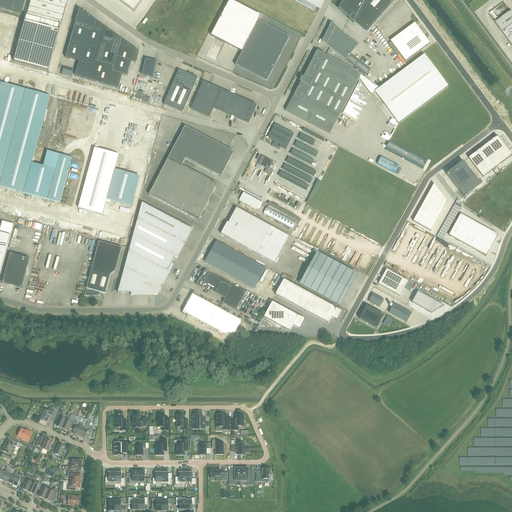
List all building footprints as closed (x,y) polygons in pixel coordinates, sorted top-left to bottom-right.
[(0,0),(0,8),(21,14),(25,0),(0,0)] [(30,0),(26,16),(14,62),(49,71),(61,25),(66,6),(68,1),(65,0),(30,0)] [(117,0),(135,12),(143,0),(117,0)] [(261,16),(229,0),(211,36),(242,52),(261,16)] [(355,19),(368,30),(393,2),(391,0),(343,0),(339,8),(349,18),(349,19),(353,23),(355,19)] [(379,19),(382,22),(397,6),(394,3),(379,19)] [(89,80),(104,27),(103,26),(94,24),(95,21),(79,9),(65,58),(79,62),(75,76),(89,80)] [(511,12),(510,10),(494,22),(502,32),(511,24),(511,12)] [(258,21),(235,65),(266,81),(290,37),(258,21)] [(336,27),(336,26),(331,23),(322,42),(346,60),(358,44),(336,27)] [(415,23),(390,41),(405,61),(430,43),(415,23)] [(511,24),(502,32),(511,46),(511,24)] [(104,27),(89,80),(118,88),(122,74),(127,75),(131,61),(136,62),(139,51),(104,27)] [(330,134),(361,74),(326,55),(317,50),(294,95),(286,111),(330,134)] [(0,59),(10,62),(12,54),(0,51),(0,59)] [(370,69),(353,55),(348,61),(366,75),(370,69)] [(374,92),(398,124),(448,87),(424,55),(380,88),(374,92)] [(157,61),(145,59),(141,75),(153,77),(157,61)] [(197,79),(179,71),(164,105),(182,113),(197,79)] [(0,186),(60,203),(72,158),(48,152),(43,166),(32,163),(50,96),(0,82),(0,186)] [(213,108),(221,90),(203,82),(191,109),(209,117),(213,108)] [(213,108),(249,124),(257,105),(221,90),(213,108)] [(185,158),(221,177),(234,152),(185,127),(170,155),(183,162),(185,158)] [(492,140),(487,144),(502,163),(511,156),(500,141),(501,141),(497,135),(492,139),(492,140)] [(482,147),(477,150),(493,170),(502,163),(487,144),(482,147)] [(78,208),(103,215),(107,200),(115,170),(119,155),(94,148),(78,208)] [(473,154),(468,158),(483,178),(493,170),(477,150),(473,154)] [(149,195),(198,221),(216,187),(214,183),(181,166),(183,162),(170,155),(149,195)] [(265,158),(260,165),(265,168),(269,160),(265,158)] [(481,184),(463,161),(446,174),(464,197),(481,184)] [(115,170),(108,200),(131,206),(139,176),(115,170)] [(434,184),(413,221),(431,231),(447,201),(434,184)] [(257,210),(261,202),(243,193),(239,201),(257,210)] [(457,200),(436,237),(443,240),(462,206),(460,205),(461,202),(457,200)] [(138,219),(185,244),(192,229),(142,202),(138,219)] [(263,214),(292,229),(296,222),(267,207),(263,214)] [(274,263),(289,236),(236,208),(228,223),(227,223),(221,234),(274,263)] [(460,214),(449,235),(486,256),(498,235),(460,214)] [(174,258),(178,251),(180,252),(185,244),(138,219),(133,237),(174,258)] [(0,228),(0,274),(10,236),(13,224),(2,221),(0,228)] [(174,258),(133,237),(129,253),(167,272),(174,258)] [(105,294),(110,274),(115,271),(122,248),(99,242),(91,269),(86,289),(84,295),(84,296),(100,296),(99,295),(100,292),(105,294)] [(215,267),(254,289),(265,269),(217,242),(209,257),(218,262),(215,267)] [(299,285),(339,306),(357,274),(317,252),(299,285)] [(162,282),(167,272),(129,253),(118,293),(143,293),(143,295),(157,295),(164,283),(162,282)] [(10,254),(2,283),(21,288),(29,259),(10,254)] [(386,269),(378,284),(400,296),(408,282),(386,269)] [(203,286),(225,298),(222,303),(236,310),(245,292),(206,271),(200,281),(203,286)] [(284,280),(275,295),(328,323),(332,317),(337,320),(342,311),(284,280)] [(444,306),(418,291),(411,302),(431,313),(444,306)] [(235,333),(241,321),(192,294),(183,312),(224,334),(235,333)] [(301,319),(271,302),(263,318),(287,331),(290,325),(296,328),(301,319)] [(394,303),(389,313),(406,323),(412,313),(394,303)] [(383,315),(366,306),(359,319),(376,328),(383,315)] [(391,325),(393,320),(392,319),(392,318),(388,316),(385,322),(388,324),(391,325)] [(48,411),(42,409),(39,415),(42,416),(41,419),(47,422),(49,416),(52,417),(56,409),(50,406),(48,411)] [(56,426),(62,428),(66,419),(62,417),(63,415),(59,412),(56,418),(59,419),(56,426)] [(70,418),(67,416),(66,419),(62,428),(67,431),(70,424),(73,425),(77,416),(71,414),(70,418)] [(165,415),(157,415),(157,427),(162,427),(162,431),(168,431),(168,418),(165,418),(165,415)] [(188,430),(187,420),(184,420),(184,415),(176,415),(176,422),(176,427),(181,427),(181,430),(188,430)] [(192,429),(206,429),(206,418),(203,418),(203,415),(192,415),(192,429)] [(222,430),(229,430),(229,422),(225,422),(225,415),(217,415),(217,427),(222,427),(222,430)] [(232,419),(232,424),(232,430),(238,430),(238,426),(243,426),(243,415),(235,415),(235,419),(232,419)] [(77,420),(78,417),(77,416),(73,425),(76,426),(73,433),(79,436),(84,423),(81,421),(77,420)] [(126,420),(123,420),(123,416),(115,416),(115,428),(120,428),(120,431),(126,431),(126,420)] [(141,416),(132,416),(132,428),(141,428),(141,426),(148,426),(148,419),(141,419),(141,416)] [(93,427),(88,425),(88,424),(88,422),(86,422),(85,422),(84,423),(79,436),(84,438),(87,431),(91,433),(93,427)] [(32,432),(27,431),(27,432),(21,429),(18,436),(22,438),(22,439),(28,442),(32,432)] [(32,449),(36,451),(39,446),(42,448),(42,449),(46,439),(40,436),(38,442),(35,441),(32,446),(33,447),(32,449)] [(46,440),(42,449),(48,451),(52,442),(50,441),(50,440),(47,438),(47,439),(46,439),(46,440)] [(3,445),(15,450),(18,442),(13,440),(12,443),(5,440),(3,445)] [(114,444),(114,456),(117,456),(118,457),(121,456),(122,455),(123,455),(123,454),(126,454),(126,440),(120,440),(120,443),(114,444)] [(156,444),(156,455),(163,455),(163,451),(166,451),(166,440),(161,440),(161,444),(156,444)] [(177,444),(177,455),(184,455),(184,451),(188,451),(187,440),(181,440),(181,444),(177,444)] [(135,445),(135,455),(142,455),(142,449),(146,449),(146,443),(139,443),(139,445),(135,445)] [(198,446),(198,450),(199,450),(199,455),(206,455),(206,449),(209,449),(209,443),(202,443),(202,445),(199,445),(199,446),(198,446)] [(215,449),(215,455),(223,455),(223,443),(215,443),(212,443),(212,449),(215,449)] [(234,447),(234,452),(237,452),(237,455),(244,455),(244,452),(249,452),(249,447),(244,447),(244,443),(237,443),(237,447),(234,447)] [(62,460),(65,453),(63,452),(65,447),(59,444),(55,453),(59,455),(57,458),(62,460)] [(11,458),(15,450),(3,445),(1,450),(7,453),(6,456),(11,458)] [(81,467),(82,461),(72,460),(72,464),(69,464),(68,469),(76,470),(76,467),(81,467)] [(236,481),(241,481),(241,468),(240,468),(240,467),(236,467),(236,468),(235,468),(235,475),(229,475),(229,484),(236,484),(236,481)] [(211,468),(211,478),(215,478),(215,481),(221,481),(221,480),(224,480),(224,473),(221,473),(221,471),(216,471),(216,468),(211,468)] [(242,468),(241,468),(241,481),(247,481),(247,483),(254,483),(254,475),(248,475),(248,468),(247,468),(242,468)] [(271,475),(271,469),(263,469),(263,471),(261,471),(261,473),(256,473),(256,482),(269,482),(269,475),(271,475)] [(3,481),(7,483),(11,474),(8,473),(9,471),(7,470),(3,481)] [(67,476),(71,477),(70,480),(80,481),(81,474),(73,474),(74,471),(67,470),(67,474),(67,476)] [(18,472),(17,471),(15,473),(14,476),(11,474),(7,483),(12,485),(17,474),(18,472)] [(115,471),(109,471),(109,478),(105,478),(105,484),(115,484),(115,471)] [(121,471),(115,471),(115,484),(121,484),(121,486),(125,486),(125,478),(121,478),(121,471)] [(133,482),(138,482),(138,471),(133,471),(133,478),(129,478),(129,484),(133,484),(133,482)] [(144,471),(138,471),(138,482),(138,483),(144,483),(144,484),(148,484),(148,478),(144,478),(144,471)] [(162,471),(156,471),(156,478),(153,478),(153,484),(156,484),(156,483),(162,483),(162,471)] [(168,471),(162,471),(162,483),(168,483),(168,484),(172,484),(171,478),(168,478),(168,471)] [(186,471),(179,471),(179,478),(175,478),(175,484),(179,484),(179,483),(186,483),(186,471)] [(192,471),(186,471),(186,482),(189,482),(189,484),(196,484),(196,478),(192,478),(192,471)] [(23,475),(19,473),(18,475),(17,474),(12,485),(17,487),(20,480),(22,481),(24,477),(22,476),(23,475)] [(22,489),(28,491),(32,482),(26,480),(27,477),(25,476),(24,477),(22,481),(25,483),(22,489)] [(80,488),(80,481),(70,480),(70,485),(69,485),(68,486),(67,490),(74,490),(74,487),(80,488)] [(37,481),(35,484),(32,482),(28,491),(34,494),(36,488),(39,489),(41,483),(37,481)] [(50,487),(41,483),(39,489),(41,490),(39,496),(44,499),(48,489),(50,487)] [(52,491),(48,489),(44,499),(50,501),(53,495),(56,496),(58,491),(58,489),(53,488),(52,491)] [(79,505),(79,497),(73,497),(73,495),(68,495),(68,505),(72,505),(73,504),(79,505)] [(132,504),(132,511),(138,511),(139,499),(139,498),(128,498),(128,504),(132,504)] [(139,499),(138,511),(145,511),(145,504),(148,504),(148,498),(145,498),(145,499),(139,499)] [(156,511),(162,511),(162,500),(162,498),(153,498),(153,504),(156,504),(156,511)] [(186,498),(176,498),(176,504),(179,504),(179,511),(186,511),(186,498)] [(192,499),(186,499),(186,511),(192,511),(192,504),(195,504),(195,498),(192,498),(192,499)] [(115,501),(115,511),(121,511),(121,504),(124,504),(124,499),(121,499),(121,501),(115,501)] [(168,511),(168,504),(171,504),(171,499),(168,499),(168,500),(162,500),(162,511),(168,511)] [(109,511),(115,511),(115,501),(115,500),(105,500),(105,507),(109,507),(109,511)]
